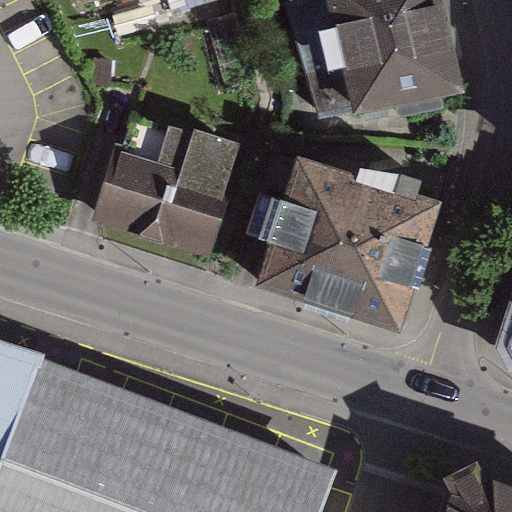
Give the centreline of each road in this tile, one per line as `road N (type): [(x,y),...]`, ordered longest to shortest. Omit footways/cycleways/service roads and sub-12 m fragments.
road 1 (tertiary): [(0,262),(429,395)]
road 2 (residential): [(429,395),(496,155),(507,86),(493,0)]
road 3 (residential): [(429,395),(391,511)]
